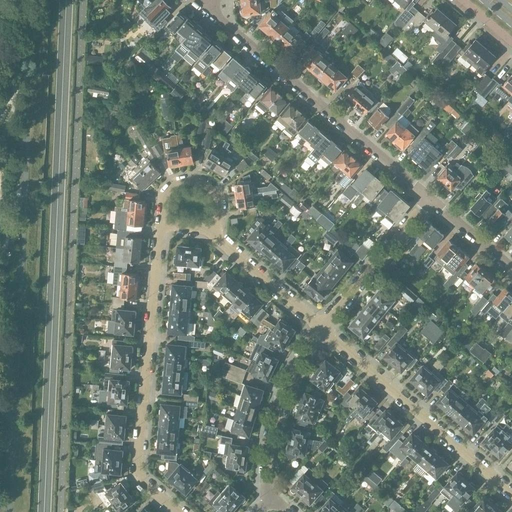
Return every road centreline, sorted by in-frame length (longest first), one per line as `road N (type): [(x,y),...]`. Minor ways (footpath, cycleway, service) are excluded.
road 1 (residential): [(184,511),(139,469),(160,230)]
road 2 (residential): [(215,12),(427,196)]
road 3 (residential): [(511,490),(323,329)]
road 4 (residential): [(271,502),(266,475),(275,418),(323,329)]
road 5 (residential): [(323,329),(427,196)]
road 6 (residential): [(221,237),(224,208),(215,184),(192,175),(164,190),(160,230)]
road 7 (residential): [(323,329),(221,237)]
